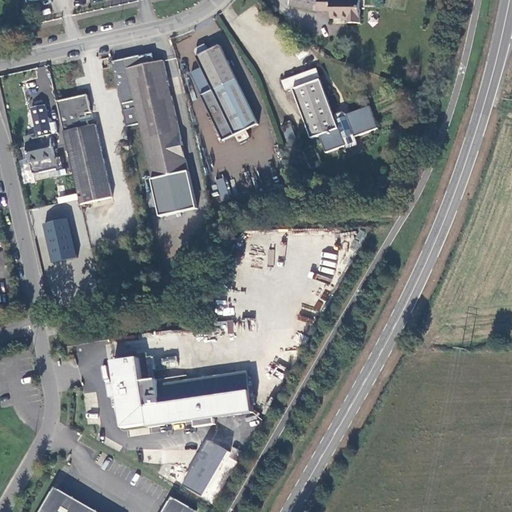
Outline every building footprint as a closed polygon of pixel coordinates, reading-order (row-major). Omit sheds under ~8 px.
[(292,0),(292,4),(318,10),(320,0),(292,0)] [(320,0),(318,10),(331,10),(331,20),(348,19),(349,24),(362,24),(361,0),(320,0)] [(190,53),(192,57),(198,68),(186,74),(221,142),(232,136),(256,124),(216,45),(203,51),(200,45),(191,49),(190,53)] [(134,124),(155,217),(192,209),(159,60),(149,62),(147,54),(134,57),(134,56),(108,61),(122,127),(134,124)] [(328,116),(315,81),(289,90),(302,126),(306,124),(317,155),(340,147),(337,140),(339,139),(340,141),(347,138),(347,136),(348,135),(349,138),(373,130),(365,107),(342,115),(337,113),(328,116)] [(54,103),(77,206),(109,199),(93,126),(86,128),(83,116),(88,115),(84,97),(54,103)] [(51,164),(54,164),(48,136),(50,136),(43,106),(29,109),(37,144),(38,144),(39,147),(25,150),(29,169),(31,169),(32,175),(52,171),(51,164)] [(282,124),(286,143),(295,141),(291,122),(282,124)] [(223,179),(217,181),(222,199),(228,197),(223,179)] [(74,257),(66,218),(43,223),(51,263),(74,257)] [(163,368),(178,365),(176,356),(161,358),(163,368)] [(140,358),(114,362),(117,384),(112,385),(112,390),(118,389),(121,406),(124,428),(149,425),(150,428),(195,421),(216,418),(254,412),(251,391),(147,407),(140,358)] [(118,389),(112,390),(115,407),(121,406),(118,389)] [(216,418),(195,421),(196,428),(216,425),(216,418)] [(203,496),(226,449),(204,438),(181,485),(203,496)] [(196,511),(197,511),(173,497),(164,511),(98,511),(56,487),(42,511),(196,511)]
